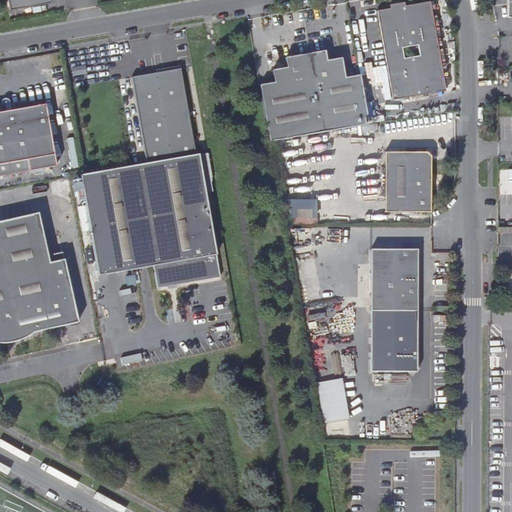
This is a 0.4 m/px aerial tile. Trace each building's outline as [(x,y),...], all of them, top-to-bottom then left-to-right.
[(7,0),(9,11),(50,4),(49,0),(7,0)] [(429,1),(376,11),(392,99),(445,89),(429,1)] [(259,85),(269,142),(369,125),(360,75),(345,78),(341,58),(327,61),(325,51),(286,58),(287,68),(272,71),(274,83),(259,85)] [(146,164),(195,155),(180,69),(131,78),(146,164)] [(44,104),(0,112),(0,176),(55,166),(54,161),(44,104)] [(199,155),(203,180),(212,178),(208,153),(199,155)] [(426,153),(384,153),(385,213),(430,213),(430,158),(426,153)] [(146,164),(84,175),(80,176),(99,276),(153,266),(158,289),(221,277),(206,193),(204,183),(203,180),(199,155),(195,155),(146,164)] [(211,182),(204,183),(206,193),(213,192),(211,182)] [(317,220),(316,198),(290,199),(291,221),(317,220)] [(0,222),(0,340),(14,338),(15,343),(24,340),(33,333),(78,322),(63,260),(49,263),(47,256),(37,214),(0,222)] [(370,293),(370,311),(416,311),(417,257),(417,250),(409,250),(370,250),(370,281),(371,281),(374,281),(373,293),(371,293),(370,293)] [(61,252),(47,256),(49,263),(63,260),(61,252)] [(416,364),(416,311),(370,311),(370,371),(409,371),(416,371),(416,364)] [(344,378),(319,381),(323,422),(348,419),(344,378)]
